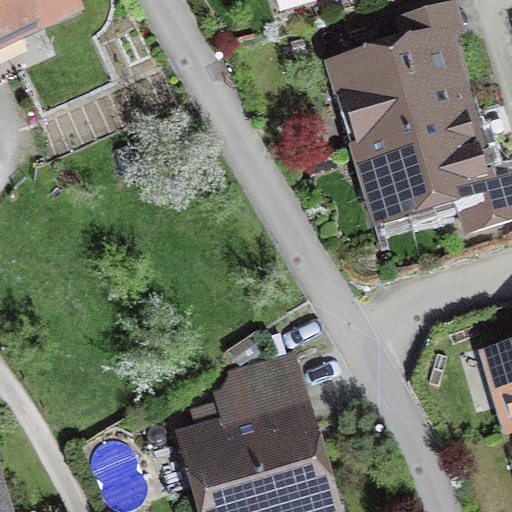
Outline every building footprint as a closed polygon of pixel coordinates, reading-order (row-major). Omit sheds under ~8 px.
[(0,0),(0,35),(62,7),(58,0),(0,0)] [(371,142),(465,113),(443,41),(338,72),(345,97),(361,111),(371,142)] [(465,113),(371,142),(360,145),(377,203),(412,192),(430,204),(486,186),(465,113)] [(511,429),(511,352),(502,356),(509,381),(501,394),(511,429)] [(225,430),(186,441),(207,511),(331,511),(287,359),(231,375),(221,394),(215,395),(225,430)] [(0,511),(13,511),(0,468),(0,511)]
